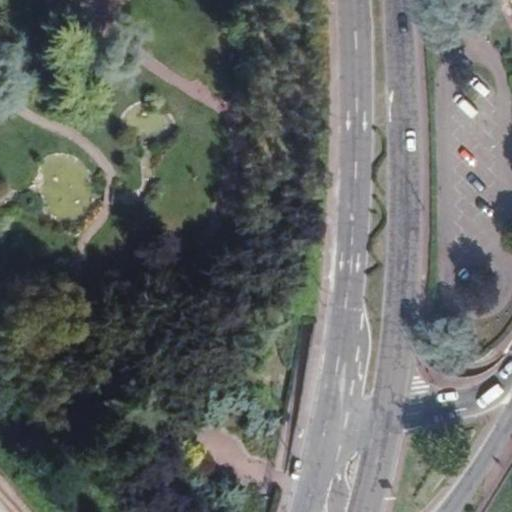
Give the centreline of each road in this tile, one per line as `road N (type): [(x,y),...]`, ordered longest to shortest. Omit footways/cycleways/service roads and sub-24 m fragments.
road 1 (secondary): [(355,0),(354,205),(327,420)]
road 2 (secondary): [(388,412),(404,218),(396,0)]
road 3 (tertiary): [(447,511),(511,397)]
road 4 (tertiary): [(511,375),(478,395),(388,412)]
